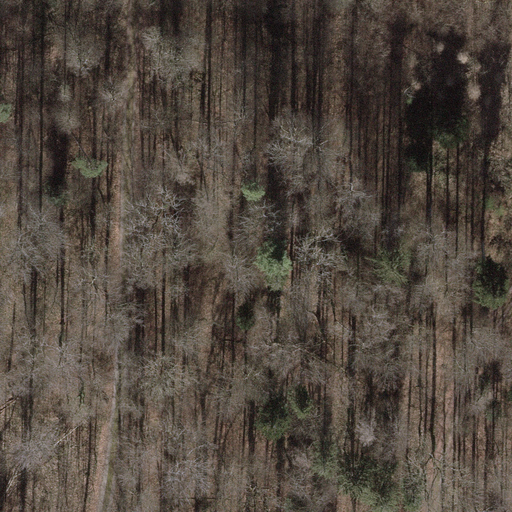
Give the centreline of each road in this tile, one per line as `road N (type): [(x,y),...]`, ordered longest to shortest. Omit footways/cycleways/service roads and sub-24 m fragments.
road 1 (track): [(144,0),(131,113),(119,464)]
road 2 (track): [(431,511),(450,422),(511,287)]
